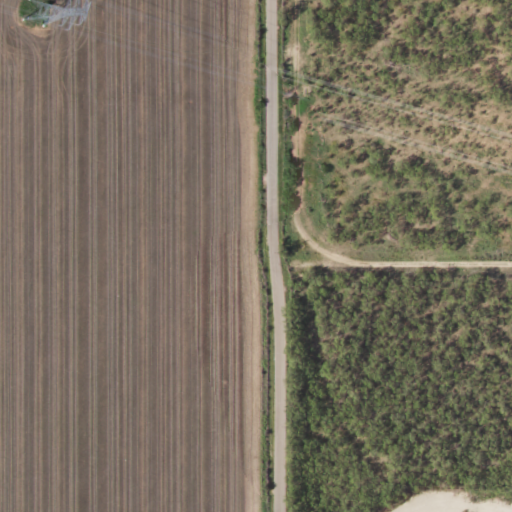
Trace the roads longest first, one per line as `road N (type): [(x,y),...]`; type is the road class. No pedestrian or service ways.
road 1 (residential): [(246,511),(243,0)]
road 2 (residential): [(243,292),(511,289)]
